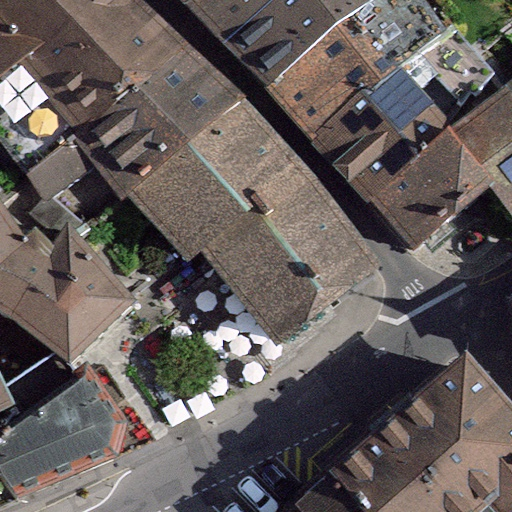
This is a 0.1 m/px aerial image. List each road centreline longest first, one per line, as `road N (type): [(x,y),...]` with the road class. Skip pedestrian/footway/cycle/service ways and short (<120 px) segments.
road 1 (residential): [(176,0),(257,75),(451,325)]
road 2 (tertiary): [(95,511),(451,325)]
